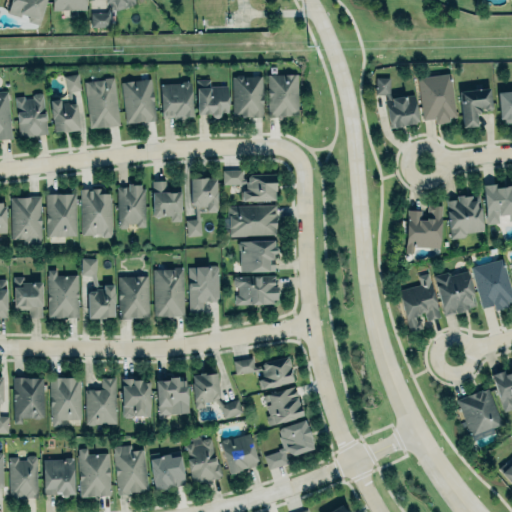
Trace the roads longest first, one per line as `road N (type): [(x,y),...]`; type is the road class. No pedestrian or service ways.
road 1 (tertiary): [(306,0),(342,86),(373,329),(416,435),(472,511)]
road 2 (residential): [(295,154),(305,175),(308,275),(324,373),(381,511)]
road 3 (residential): [(0,344),(165,347),(313,326)]
road 4 (residential): [(0,171),(207,148),(273,145),(295,154)]
road 5 (residential): [(202,511),(256,500),(416,435)]
